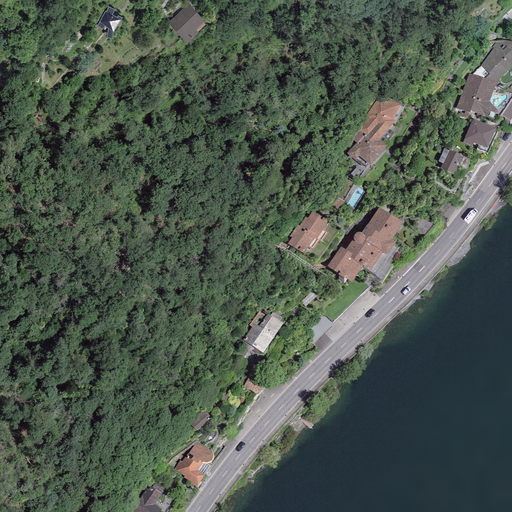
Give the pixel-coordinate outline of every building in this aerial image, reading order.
[(188,4),(168,23),(186,43),(206,24),(188,4)] [(116,15),(105,8),(94,25),(103,31),(104,29),(114,35),(125,18),(117,13),(116,15)] [(494,125),(498,116),(490,106),(496,87),(503,80),(511,70),(511,44),(503,53),(493,50),(480,67),(471,77),(469,76),(454,114),(464,118),(470,117),(471,115),(494,125)] [(370,170),(387,151),(380,144),(395,125),(393,123),(400,109),(380,98),(376,102),(375,111),(350,141),(356,145),(346,156),(355,165),(359,160),(370,170)] [(496,134),(473,122),(463,144),(472,149),(474,146),(487,153),(496,134)] [(442,167),(449,154),(444,151),(438,164),(442,167)] [(462,160),(450,153),(449,154),(442,167),(440,171),(453,179),(458,169),(460,169),(463,162),(462,160)] [(403,223),(379,208),(361,234),(360,233),(358,233),(357,234),(355,234),(354,237),(354,239),(346,251),(341,248),(327,268),(352,283),(363,268),(370,272),(383,254),(387,257),(395,244),(391,241),(403,223)] [(329,222),(313,212),(308,218),(306,217),(299,226),(297,225),(289,236),(292,238),(288,244),(304,255),(308,249),(313,252),(320,242),(322,243),(329,234),(324,230),(329,222)] [(263,354),(283,324),(268,313),(266,315),(259,310),(248,325),(251,327),(243,340),(263,354)] [(268,383),(254,371),(244,387),(256,395),(268,383)] [(211,419),(202,410),(188,423),(197,431),(211,419)] [(180,461),(174,469),(185,476),(184,478),(196,487),(204,475),(198,471),(203,462),(204,463),(206,463),(207,463),(209,463),(211,461),(212,459),(213,458),(213,456),(213,454),(212,452),(210,451),(197,442),(181,462),(180,461)] [(155,505),(161,495),(148,486),(131,511),(132,511),(159,511),(161,509),(155,505)]
